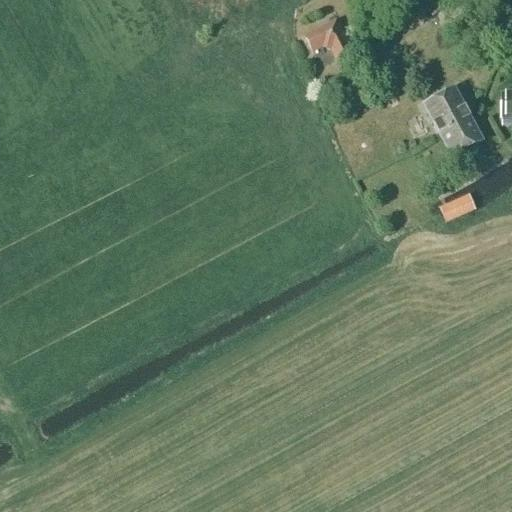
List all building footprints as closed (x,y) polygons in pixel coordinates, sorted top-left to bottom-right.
[(443,0),(427,0),(421,4),(431,20),(449,9),(443,0)] [(352,55),(335,22),(303,39),(312,56),(322,51),(329,54),(334,64),(352,55)] [(456,154),(459,159),(475,151),(472,146),(477,143),(452,94),(423,108),(449,157),(456,154)] [(511,99),(501,100),(502,123),(511,122),(511,99)] [(468,198),(438,210),(445,227),(467,218),(474,215),(475,215),(468,198)]
